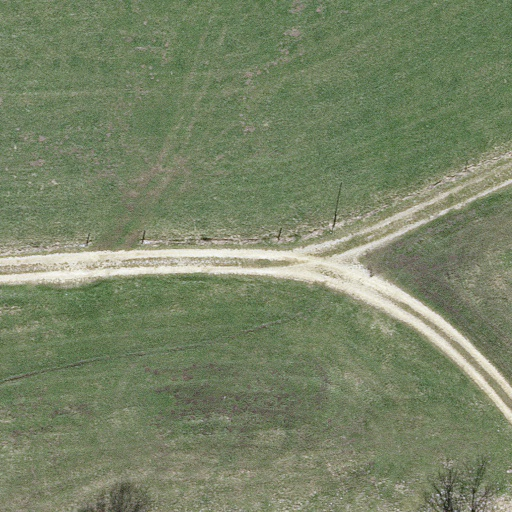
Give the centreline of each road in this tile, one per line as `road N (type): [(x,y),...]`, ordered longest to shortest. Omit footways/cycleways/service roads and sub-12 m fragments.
road 1 (track): [(0,271),(327,262),(377,290),(511,413)]
road 2 (track): [(327,262),(511,177)]
